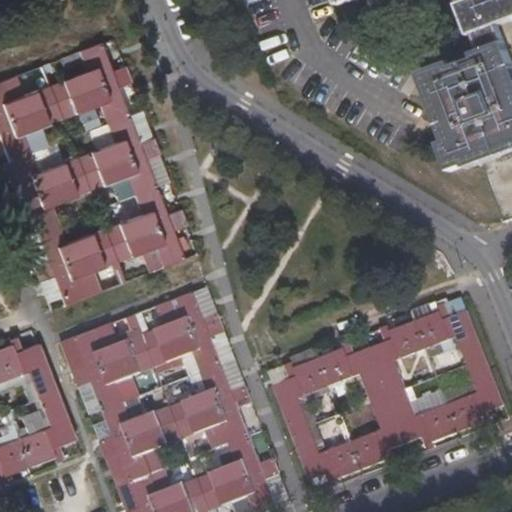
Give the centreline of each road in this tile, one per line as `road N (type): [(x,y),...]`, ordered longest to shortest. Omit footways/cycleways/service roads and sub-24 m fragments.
road 1 (residential): [(156,0),(184,73),(485,259),(511,328)]
road 2 (residential): [(381,511),(511,459)]
